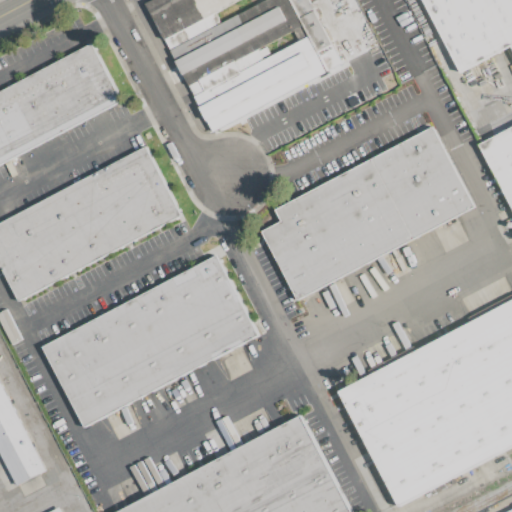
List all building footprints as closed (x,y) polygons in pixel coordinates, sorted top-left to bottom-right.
[(309,0),(342,63),(212,130),(146,4),(153,0),(309,0)] [(511,0),(511,46),(462,72),(424,0),(511,0)] [(0,91),(91,44),(121,100),(0,163),(0,91)] [(432,126),(474,207),(298,299),(262,231),(281,221),(275,209),(432,126)] [(511,209),(478,145),(511,127),(511,209)] [(0,222),(146,146),(182,215),(19,300),(0,262),(0,222)] [(217,255),(259,335),(85,425),(44,346),(217,255)] [(511,300),(511,447),(400,506),(340,390),(511,300)] [(16,485),(0,454),(0,382),(45,469),(16,485)] [(114,511),(301,415),(352,511),(114,511)]
